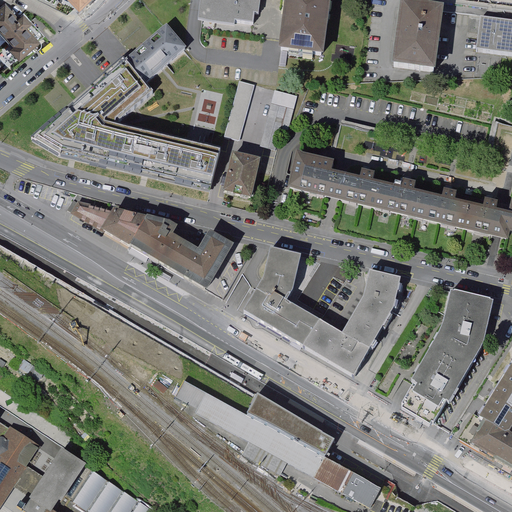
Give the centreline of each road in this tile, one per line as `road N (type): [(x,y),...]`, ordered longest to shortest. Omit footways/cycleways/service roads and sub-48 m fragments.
road 1 (secondary): [(511,490),(0,192)]
road 2 (secondary): [(0,228),(492,511)]
road 3 (residential): [(0,160),(123,201),(511,294)]
